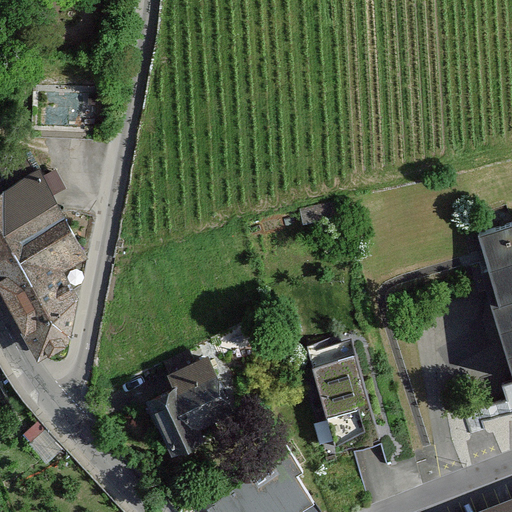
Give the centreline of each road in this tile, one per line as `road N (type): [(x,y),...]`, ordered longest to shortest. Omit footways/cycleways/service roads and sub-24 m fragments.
road 1 (residential): [(61,413),(77,388),(149,0)]
road 2 (residential): [(381,511),(511,462)]
road 3 (tertiary): [(155,511),(61,413)]
